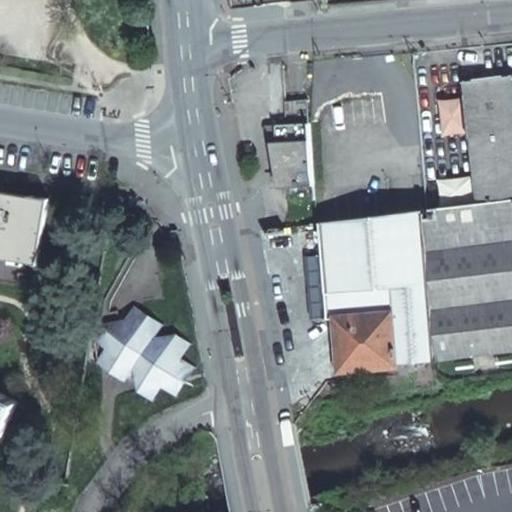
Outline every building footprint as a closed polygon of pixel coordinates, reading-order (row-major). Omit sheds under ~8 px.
[(479,202),(511,198),(511,75),(464,81),(479,202)] [(440,101),(447,136),(466,132),(459,97),(440,101)] [(310,121),(269,124),(278,188),(315,185),(310,121)] [(442,178),(443,200),(471,199),(470,176),(442,178)] [(100,201),(115,203),(116,196),(101,193),(100,201)] [(51,204),(0,195),(0,250),(42,257),(51,204)] [(425,209),(439,361),(511,354),(511,198),(479,202),(427,209),(425,209)] [(323,221),(340,373),(402,367),(402,365),(439,361),(425,209),(323,221)] [(139,389),(186,381),(178,333),(155,337),(150,313),(105,321),(107,333),(113,368),(136,365),(139,389)] [(113,368),(107,333),(94,336),(98,358),(113,368)] [(0,391),(0,433),(3,435),(19,401),(0,391)] [(64,511),(66,502),(45,499),(42,511),(64,511)]
